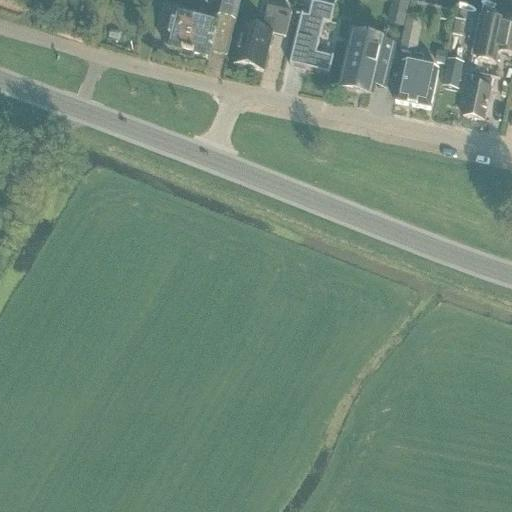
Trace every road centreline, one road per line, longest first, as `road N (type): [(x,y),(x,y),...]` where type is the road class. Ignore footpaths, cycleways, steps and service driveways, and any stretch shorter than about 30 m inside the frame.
road 1 (secondary): [(511,274),(210,159)]
road 2 (unclassified): [(236,93),(511,152)]
road 3 (secondary): [(210,159),(79,109)]
road 4 (unclassified): [(101,60),(236,93)]
